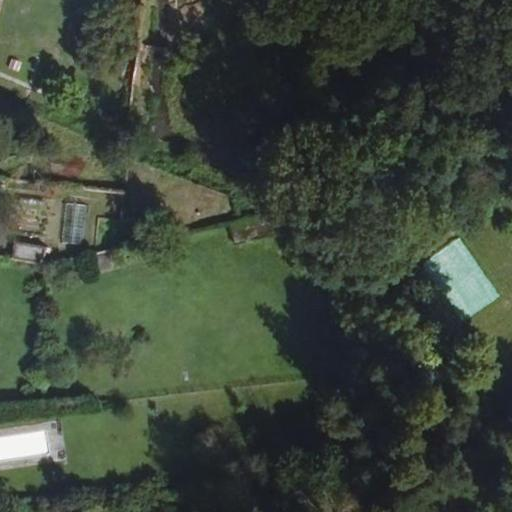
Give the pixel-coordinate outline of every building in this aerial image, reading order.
[(83,208),(64,206),(61,245),(80,247),(83,208)] [(11,260),(44,266),(46,249),(47,248),(14,243),(11,260)] [(47,266),(58,263),(60,251),(46,249),(44,266),(47,266)] [(112,268),(108,252),(88,256),(92,273),(112,268)] [(87,271),(84,257),(71,260),(74,274),(87,271)]
